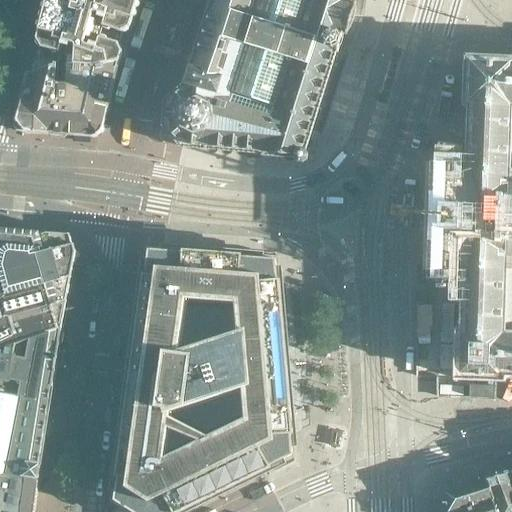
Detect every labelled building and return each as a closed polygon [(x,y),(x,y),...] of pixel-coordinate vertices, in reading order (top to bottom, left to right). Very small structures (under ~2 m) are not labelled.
[(135,29),(143,0),(46,0),(37,40),(42,49),(60,53),(58,65),(53,126),(52,129),(66,130),(66,135),(72,106),(75,106),(83,63),(120,62),(120,61),(123,52),(119,44),(122,33),(131,28),(135,29)] [(353,3),(354,0),(213,0),(192,67),(190,67),(189,70),(190,70),(189,71),(190,72),(191,73),(188,80),(186,81),(186,82),(185,85),(186,86),(184,87),(185,88),(184,90),(172,101),(172,100),(170,100),(167,102),(167,105),(168,107),(169,107),(167,123),(165,125),(165,127),(167,130),(169,130),(170,129),(180,141),(180,142),(179,144),(181,146),(184,147),(186,145),(186,142),(202,143),(202,146),(204,148),(248,152),(263,153),(263,155),(302,158),(303,158),(335,53),(338,53),(344,35),(345,35),(346,35),(355,3),(353,3)] [(53,126),(58,65),(53,66),(51,62),(49,61),(48,60),(46,59),(44,59),(43,59),(40,59),(39,59),(37,60),(36,61),(35,62),(34,63),(33,65),(32,66),(32,67),(32,68),(32,72),(29,73),(16,125),(21,132),(51,134),(52,129),(53,126)] [(511,62),(464,61),(462,111),(466,111),(465,170),(445,170),(441,276),(462,277),(460,334),(455,334),(453,384),(504,386),(504,378),(511,378),(511,62)] [(108,108),(119,62),(120,62),(83,63),(75,106),(108,108)] [(103,129),(108,108),(75,106),(72,106),(66,135),(93,137),(94,137),(96,137),(97,136),(99,135),(100,134),(101,133),(102,132),(103,130),(103,129)] [(0,349),(62,330),(77,253),(75,245),(73,245),(70,235),(68,235),(68,234),(0,228),(0,349)] [(293,429),(281,285),(280,285),(280,280),(278,280),(276,260),(242,257),(243,255),(238,255),(238,254),(188,250),(188,251),(183,251),(183,252),(149,250),(146,275),(144,275),(143,279),(142,279),(132,354),(133,354),(132,363),(131,362),(116,471),(117,472),(117,476),(118,477),(115,501),(118,502),(112,510),(113,511),(112,511),(181,511),(267,470),(271,468),(270,466),(293,455),(291,434),(293,434),(292,429),(293,429)] [(41,465),(46,434),(53,388),(53,387),(54,387),(54,386),(57,366),(62,330),(0,349),(0,511),(34,511),(39,480),(41,467),(41,466),(41,465)] [(339,419),(327,417),(323,440),(334,442),(339,419)] [(511,511),(511,492),(506,475),(487,481),(494,500),(456,511),(511,511)] [(456,511),(494,500),(487,481),(472,486),(451,493),(450,494),(449,494),(448,495),(448,496),(448,497),(448,511),(456,511)]
